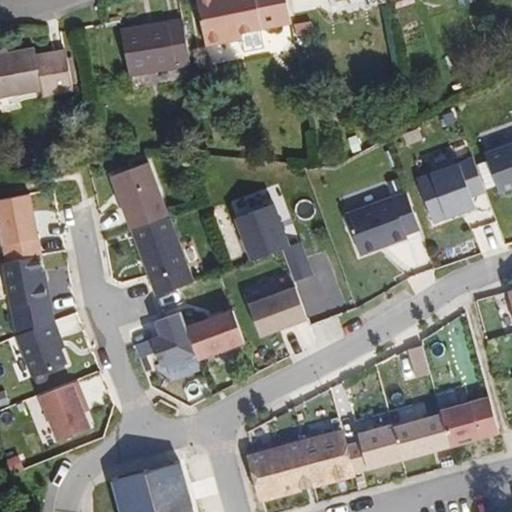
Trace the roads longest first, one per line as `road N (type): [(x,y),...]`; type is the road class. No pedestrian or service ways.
road 1 (residential): [(212,422),(455,286),(511,269)]
road 2 (residential): [(72,189),(102,311),(146,427)]
road 3 (residential): [(146,427),(89,459),(66,511)]
